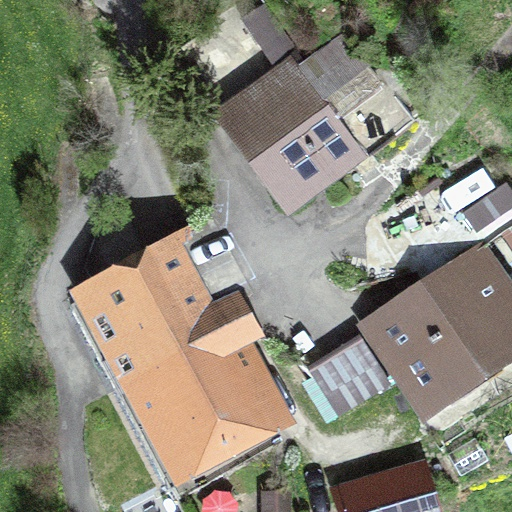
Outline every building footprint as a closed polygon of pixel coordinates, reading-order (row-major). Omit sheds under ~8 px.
[(228,119),(286,201),(293,196),(300,206),(332,184),(329,180),(410,122),(346,33),(302,64),(255,0),(251,0),(186,47),(235,114),(228,119)] [(447,161),(465,214),(511,198),(511,195),(495,145),(447,161)] [(67,306),(164,490),(175,483),(180,491),(274,442),(225,349),(252,335),(235,302),(248,295),(213,229),(147,263),(121,214),(96,226),(83,268),(95,292),(67,306)] [(376,330),(425,403),(511,345),(511,320),(475,265),(489,256),(480,241),(453,259),(462,272),(376,330)] [(307,369),(334,412),(395,374),(371,336),(361,335),(307,369)] [(431,511),(417,462),(339,485),(346,511),(431,511)]
